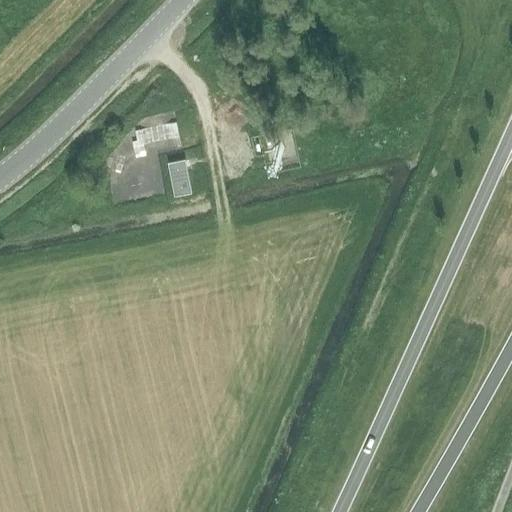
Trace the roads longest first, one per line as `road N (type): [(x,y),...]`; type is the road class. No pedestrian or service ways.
road 1 (trunk): [(511,132),(340,511)]
road 2 (tertiary): [(0,178),(184,0)]
road 3 (trunk): [(418,511),(511,346)]
